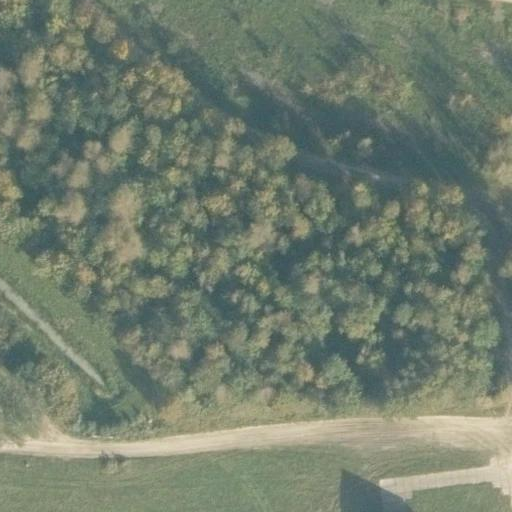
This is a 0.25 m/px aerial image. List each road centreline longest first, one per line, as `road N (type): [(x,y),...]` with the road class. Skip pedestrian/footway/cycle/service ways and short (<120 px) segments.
road 1 (track): [(0,443),(511,418)]
road 2 (unknown): [(84,0),(193,100),(248,133),(328,165),(501,194)]
